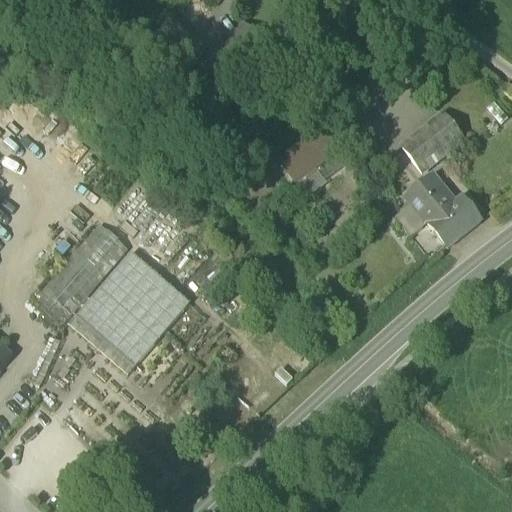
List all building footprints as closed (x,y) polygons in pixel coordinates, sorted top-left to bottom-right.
[(156,41),(189,72),(192,69),(203,57),(170,27),(156,41)] [(214,65),(237,84),(266,50),(242,31),(214,65)] [(401,152),(421,177),(462,145),(442,120),(401,152)] [(281,172),(290,189),(325,163),(332,158),(323,145),(301,160),(297,153),(286,160),(289,166),(281,172)] [(289,166),(286,160),(278,165),(281,172),(289,166)] [(405,204),(446,254),(479,227),(460,203),(452,209),(431,183),(405,204)] [(34,304),(63,329),(127,254),(98,229),(34,304)] [(75,321),(134,372),(189,309),(130,258),(75,321)] [(126,381),(134,372),(75,321),(67,331),(126,381)] [(0,373),(11,361),(0,351),(0,373)]
